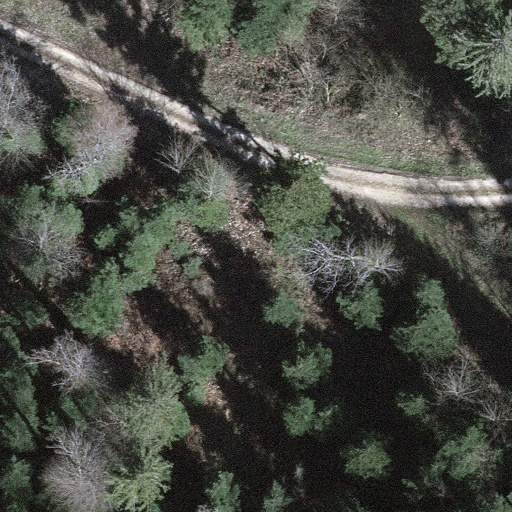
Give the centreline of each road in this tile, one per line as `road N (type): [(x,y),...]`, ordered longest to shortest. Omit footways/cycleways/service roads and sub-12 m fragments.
road 1 (track): [(511,187),(464,193),(360,178),(278,150),(171,81),(0,8)]
road 2 (track): [(360,178),(511,301)]
